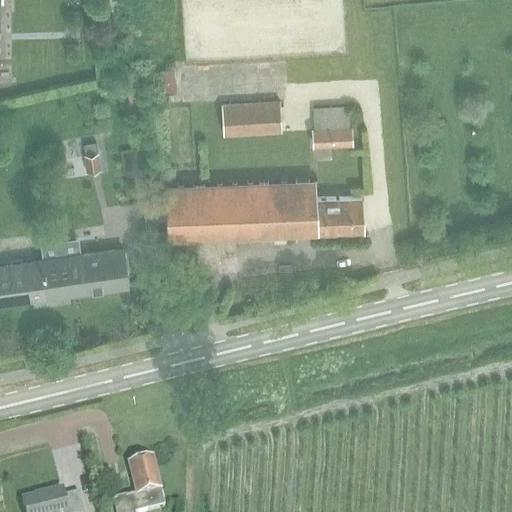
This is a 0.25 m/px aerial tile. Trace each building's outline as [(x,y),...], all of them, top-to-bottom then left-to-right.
[(174,70),(160,71),(162,92),(176,91),(174,70)] [(135,81),(125,83),(129,108),(139,107),(135,81)] [(224,102),(225,132),(281,129),(279,100),(224,102)] [(314,126),(315,145),(351,144),(350,124),(314,126)] [(97,143),(84,144),(85,152),(98,151),(97,143)] [(85,152),(87,171),(100,170),(98,151),(85,152)] [(313,178),(167,184),(169,238),(362,230),(360,195),(314,197),(313,178)] [(79,253),(0,263),(0,302),(127,285),(123,248),(79,253)] [(113,502),(115,511),(148,511),(164,508),(153,461),(128,467),(135,496),(113,502)] [(83,511),(79,495),(63,499),(61,491),(45,496),(45,497),(23,503),(24,511),(83,511)]
